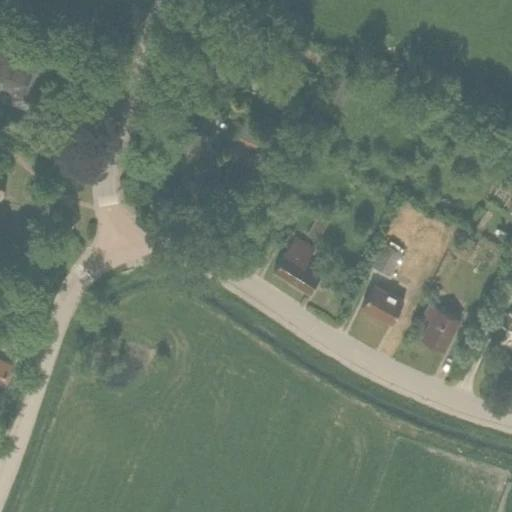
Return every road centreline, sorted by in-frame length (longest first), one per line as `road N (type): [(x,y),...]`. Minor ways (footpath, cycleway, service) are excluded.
road 1 (tertiary): [(511,416),(342,347),(202,253),(114,243)]
road 2 (tertiary): [(0,481),(61,304),(114,243)]
road 3 (unclassified): [(114,243),(101,172),(164,0)]
